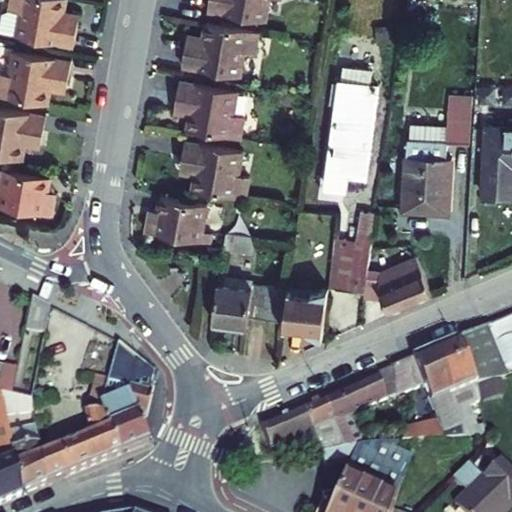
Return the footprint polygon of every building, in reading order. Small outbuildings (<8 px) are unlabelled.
[(65,11),(66,0),(11,0),(10,9),(3,12),(0,28),(0,31),(75,45),(79,20),(64,17),(65,11)] [(210,0),(208,10),(266,20),(269,0),(210,0)] [(65,11),(64,17),(79,20),(80,14),(65,11)] [(260,31),(206,22),(204,37),(203,43),(187,40),(183,65),(241,75),(245,51),(256,53),(260,31)] [(392,24),(375,27),(378,45),(395,41),(392,24)] [(187,40),(203,43),(204,37),(188,34),(187,40)] [(0,94),(49,103),(51,88),(52,82),(68,85),(72,60),(14,50),(10,74),(0,71),(0,94)] [(342,66),(326,187),(345,189),(347,174),(365,177),(377,86),(371,85),(373,70),(342,66)] [(190,114),(188,128),(241,138),(245,116),(234,114),(238,90),(180,80),(176,105),(191,108),(190,114)] [(68,85),(52,82),(51,88),(67,91),(68,85)] [(470,143),(472,95),(448,94),(447,126),(410,124),(408,154),(406,154),(403,208),(449,210),(452,157),(447,156),(448,142),(470,143)] [(190,114),(191,108),(176,105),(175,111),(190,114)] [(0,154),(23,159),(26,144),(27,138),(42,140),(47,116),(0,107),(0,154)] [(511,127),(487,127),(484,195),(511,196),(511,127)] [(42,140),(27,138),(26,144),(41,146),(42,140)] [(195,174),(193,189),(246,198),(250,176),(239,174),(244,151),(186,141),(181,166),(197,168),(195,174)] [(195,174),(197,168),(181,166),(180,171),(195,174)] [(0,195),(0,205),(53,214),(55,198),(47,196),(48,190),(51,176),(5,169),(0,195)] [(147,230),(211,242),(213,232),(203,230),(207,204),(161,196),(159,209),(158,216),(150,214),(147,230)] [(336,288),(365,293),(368,271),(376,213),(361,210),(360,215),(348,213),(344,238),(336,288)] [(223,248),(252,252),(254,234),(226,230),(223,248)] [(330,287),(336,288),(344,238),(337,237),(330,287)] [(220,259),(222,246),(209,245),(207,257),(220,259)] [(390,313),(433,294),(417,257),(381,273),(368,271),(365,296),(383,298),(390,313)] [(286,320),(289,289),(253,283),(254,279),(220,274),(213,321),(248,326),(250,314),(286,320)] [(288,324),(308,327),(308,329),(323,337),(329,287),(312,292),(311,294),(291,291),(292,289),(289,289),(286,320),(285,326),(288,326),(288,324)] [(45,334),(51,308),(33,299),(27,329),(45,334)] [(511,316),(487,327),(458,340),(477,385),(499,380),(507,378),(511,375),(511,316)] [(468,407),(480,402),(477,385),(458,340),(435,350),(453,395),(447,398),(464,439),(471,439),(484,434),(482,418),(475,421),(468,407)] [(151,371),(119,344),(109,380),(102,403),(101,407),(104,413),(121,455),(149,444),(139,419),(148,371),(151,371)] [(453,395),(435,350),(412,360),(393,368),(396,396),(396,398),(423,386),(438,423),(401,432),(402,442),(464,439),(447,398),(453,395)] [(9,396),(14,368),(1,366),(0,370),(0,393),(0,394),(9,396)] [(11,397),(17,369),(14,368),(9,396),(11,397)] [(349,416),(396,396),(393,368),(324,398),(344,449),(362,445),(349,416)] [(151,371),(148,371),(139,419),(147,416),(157,373),(153,372),(151,371)] [(102,403),(109,380),(95,376),(89,399),(102,403)] [(503,397),(499,380),(477,385),(480,402),(503,397)] [(0,394),(5,416),(33,413),(31,402),(11,397),(9,396),(0,394)] [(0,505),(23,496),(11,449),(8,432),(5,416),(0,394),(0,455),(2,455),(3,461),(0,462),(0,505)] [(344,449),(324,398),(304,407),(314,430),(321,453),(344,449)] [(314,430),(304,407),(260,425),(273,460),(321,453),(314,430)] [(121,455),(104,413),(88,411),(86,412),(91,436),(42,457),(48,485),(121,455)] [(11,449),(23,496),(48,485),(42,457),(39,444),(35,427),(8,432),(11,449)] [(396,449),(398,442),(362,445),(344,449),(321,453),(323,466),(350,461),(328,511),(391,511),(392,511),(412,456),(396,449)] [(466,468),(450,481),(463,498),(455,507),(459,511),(511,511),(511,482),(496,467),(479,480),(466,468)]
